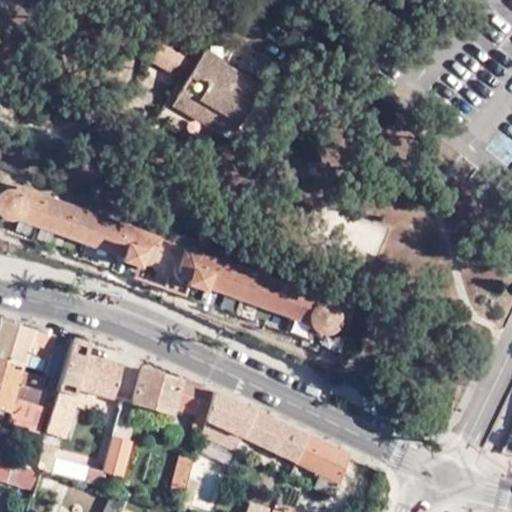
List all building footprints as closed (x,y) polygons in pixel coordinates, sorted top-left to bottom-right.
[(208,38),(176,94),(210,114),(235,128),(259,83),(224,62),(229,52),(208,38)] [(191,58),(160,42),(149,60),(179,77),(191,58)] [(210,114),(176,94),(171,103),(205,123),(210,114)] [(144,263),(151,263),(161,238),(16,184),(14,191),(6,191),(0,193),(0,216),(1,217),(6,219),(16,216),(122,256),(121,260),(138,267),(141,261),(144,263)] [(181,234),(172,230),(168,240),(178,244),(181,234)] [(329,303),(330,299),(187,246),(180,267),(181,272),(183,276),(189,279),(186,283),(203,290),(205,285),(312,325),(314,328),(318,332),(325,331),(330,330),(334,327),(338,320),(339,314),(335,307),(331,304),(329,303)] [(0,317),(0,353),(0,354),(11,321),(0,317)] [(11,321),(0,354),(23,361),(26,352),(46,358),(53,333),(11,321)] [(57,379),(76,385),(85,354),(89,336),(71,329),(69,337),(58,373),(56,379),(57,379)] [(0,353),(0,406),(7,409),(11,397),(12,396),(21,369),(23,361),(0,354),(0,353)] [(85,354),(76,385),(111,396),(120,364),(85,354)] [(212,388),(179,373),(178,377),(140,367),(130,400),(171,413),(175,400),(196,408),(206,411),(212,388)] [(12,396),(11,397),(42,407),(51,379),(21,369),(12,396)] [(54,387),(74,393),(76,385),(57,379),(54,387)] [(67,399),(73,396),(74,393),(54,387),(53,391),(55,392),(54,395),(67,399)] [(233,398),(212,388),(206,411),(204,418),(217,425),(224,408),(227,410),(233,398)] [(54,395),(43,430),(56,434),(67,400),(54,395)] [(239,436),(252,407),(233,398),(227,410),(224,408),(217,425),(229,430),(239,436)] [(293,462),(306,433),(252,407),(239,436),(293,462)] [(196,408),(190,429),(200,432),(204,418),(206,411),(196,408)] [(204,418),(200,432),(201,432),(223,443),(229,430),(217,425),(204,418)] [(332,496),(347,456),(348,453),(306,433),(293,462),(288,473),(297,478),(303,466),(320,474),(314,487),(332,496)] [(101,471),(99,484),(102,485),(103,485),(106,471),(119,475),(128,440),(111,435),(102,471),(101,471)] [(55,444),(44,441),(39,458),(44,460),(42,464),(48,466),(55,444)] [(192,457),(192,456),(179,453),(170,488),(183,492),(183,491),(185,487),(186,483),(192,458),(192,457)] [(0,477),(32,488),(40,468),(33,465),(32,465),(0,455),(0,477)] [(87,468),(84,480),(99,484),(101,471),(87,468)] [(183,491),(183,492),(182,497),(188,498),(191,489),(185,487),(183,491)] [(168,496),(166,502),(172,504),(175,498),(168,496)] [(248,499),(243,511),(264,511),(267,507),(248,499)]
